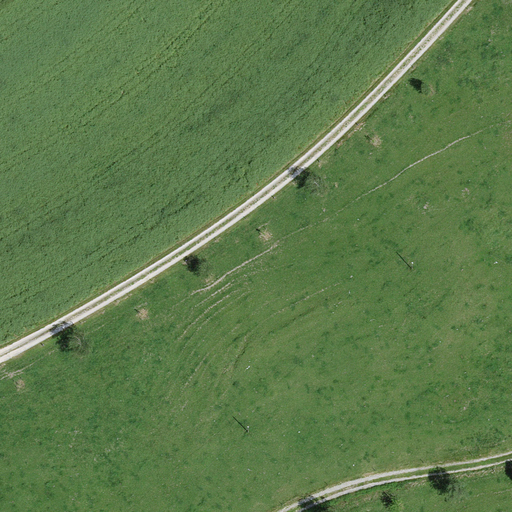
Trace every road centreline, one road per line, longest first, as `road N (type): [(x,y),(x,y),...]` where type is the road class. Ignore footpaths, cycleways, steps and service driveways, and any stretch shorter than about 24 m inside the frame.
road 1 (track): [(0,356),(240,212),(317,150),(464,0)]
road 2 (track): [(289,511),(383,478),(511,454)]
